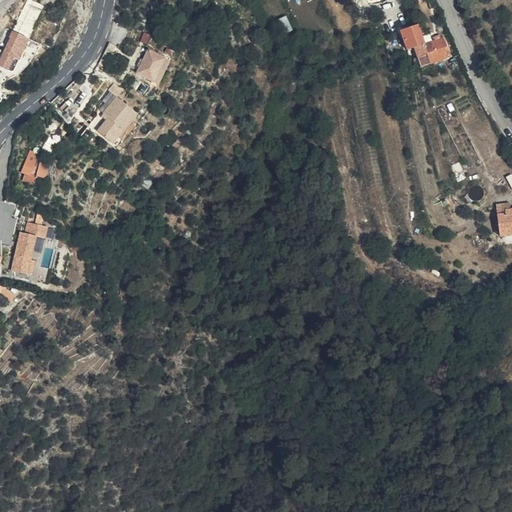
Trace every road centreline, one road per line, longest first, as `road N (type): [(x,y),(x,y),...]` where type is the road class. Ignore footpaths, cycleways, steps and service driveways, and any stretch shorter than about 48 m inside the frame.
road 1 (secondary): [(106,0),(94,39),(72,70),(0,132)]
road 2 (secondary): [(511,131),(447,0)]
